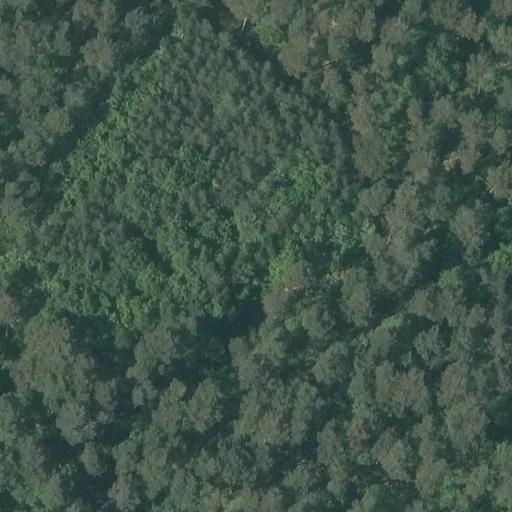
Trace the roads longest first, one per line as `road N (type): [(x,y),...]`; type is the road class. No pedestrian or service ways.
road 1 (track): [(322,382),(104,511)]
road 2 (track): [(511,261),(322,382)]
road 3 (track): [(87,511),(0,395)]
